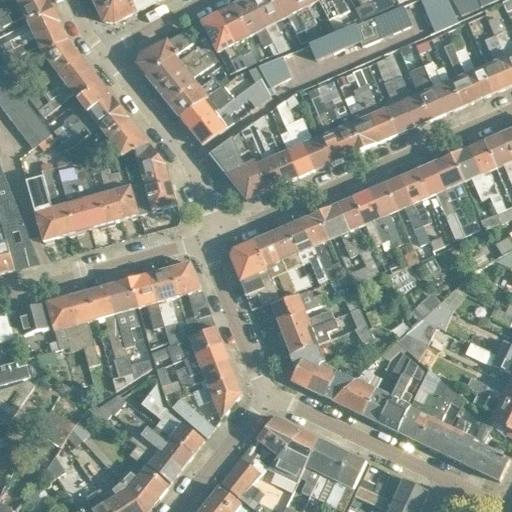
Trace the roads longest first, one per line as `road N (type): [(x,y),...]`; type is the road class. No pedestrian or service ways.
road 1 (unclassified): [(511,109),(217,233)]
road 2 (unclassified): [(217,233),(190,165),(104,53)]
road 3 (unclassified): [(264,395),(458,486)]
road 4 (unclassified): [(0,296),(200,240)]
road 5 (unclassified): [(200,240),(264,395)]
road 6 (unclassified): [(264,395),(178,511)]
